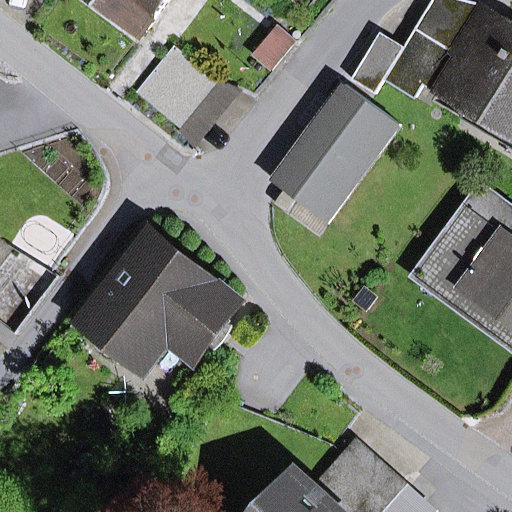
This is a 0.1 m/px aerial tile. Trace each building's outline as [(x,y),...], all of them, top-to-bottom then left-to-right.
[(102,0),(146,33),(171,0),(102,0)] [(435,0),(418,31),(455,53),(484,5),(465,0),(435,0)] [(470,112),(471,109),(511,133),(511,21),(484,5),(455,53),(418,31),(388,81),(417,98),(425,85),(470,112)] [(382,34),(353,81),(377,95),(406,48),(382,34)] [(176,47),(138,93),(181,129),(219,83),(176,47)] [(181,129),(198,143),(242,87),(219,83),(181,129)] [(355,91),(284,188),(331,223),(402,126),(355,91)] [(511,208),(484,188),(438,249),(476,277),(458,302),(511,341),(511,208)] [(170,338),(198,360),(242,304),(155,235),(86,323),(146,370),(170,338)] [(511,351),(511,341),(458,302),(476,277),(438,249),(415,280),(511,351)] [(382,511),(405,487),(356,444),(316,489),(301,475),(269,511),(382,511)] [(382,511),(432,511),(405,487),(382,511)]
